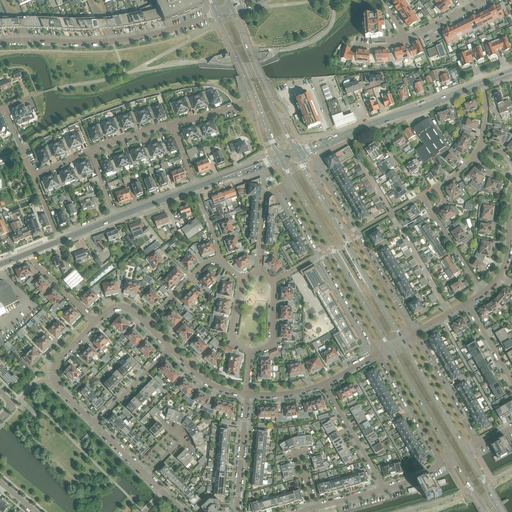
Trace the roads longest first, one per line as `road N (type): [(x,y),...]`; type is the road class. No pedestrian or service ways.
road 1 (residential): [(0,42),(142,36),(215,12)]
road 2 (tertiary): [(292,180),(388,346)]
road 3 (residential): [(281,186),(377,352)]
road 4 (residential): [(413,333),(323,178),(313,183)]
road 5 (tertiary): [(402,338),(313,183)]
road 6 (tertiary): [(295,152),(231,6)]
road 7 (tertiary): [(215,12),(279,158)]
road 8 (residential): [(94,321),(52,373),(94,422)]
road 9 (residential): [(478,445),(413,333)]
road 10 (tertiary): [(388,346),(452,458)]
road 11 (tertiary): [(466,449),(402,338)]
road 12 (residential): [(377,352),(441,463)]
road 13 (residential): [(324,383),(383,489)]
